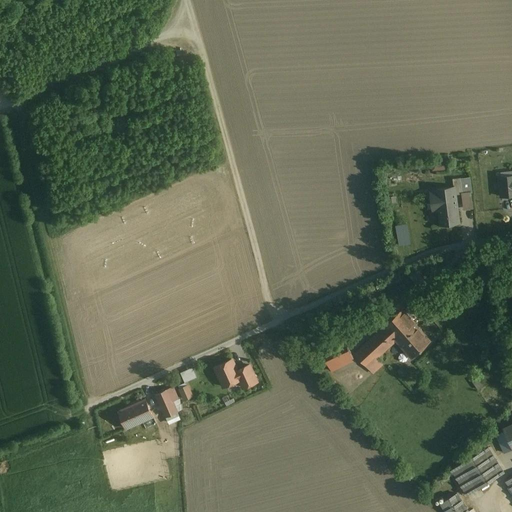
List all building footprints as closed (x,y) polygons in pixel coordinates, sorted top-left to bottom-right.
[(445,169),(445,161),(431,161),(432,170),(445,169)] [(510,180),(510,176),(499,177),(500,196),(511,196),(511,192),(510,193),(510,181),(510,180)] [(433,210),(439,210),(438,200),(456,197),(456,195),(463,194),(463,193),(471,192),(470,177),(461,178),(460,177),(453,178),(453,187),(436,189),(436,191),(431,191),(433,210)] [(393,193),(385,196),(389,206),(397,203),(393,193)] [(459,222),(456,197),(438,200),(439,210),(440,225),(459,222)] [(414,283),(423,278),(417,268),(408,274),(414,283)] [(403,309),(383,326),(396,340),(411,357),(431,340),(403,309)] [(375,358),(396,340),(383,326),(354,352),(371,372),(380,364),(375,358)] [(355,360),(341,330),(312,343),(318,358),(325,356),(332,371),(355,360)] [(241,378),(237,370),(232,359),(215,367),(216,370),(216,371),(217,375),(219,376),(224,386),(239,379),(241,378)] [(241,378),(239,379),(243,387),(257,380),(248,365),(237,370),(241,378)] [(193,367),(180,372),(185,382),(197,377),(193,367)] [(189,384),(178,389),(184,401),(194,397),(189,384)] [(173,387),(155,394),(165,418),(179,412),(174,401),(178,399),(173,387)] [(153,416),(145,399),(120,410),(127,428),(153,416)] [(511,448),(511,424),(503,429),(504,430),(496,434),(504,453),(511,448)] [(488,450),(453,471),(468,495),(503,473),(488,450)] [(468,511),(458,495),(442,505),(446,511),(468,511)]
